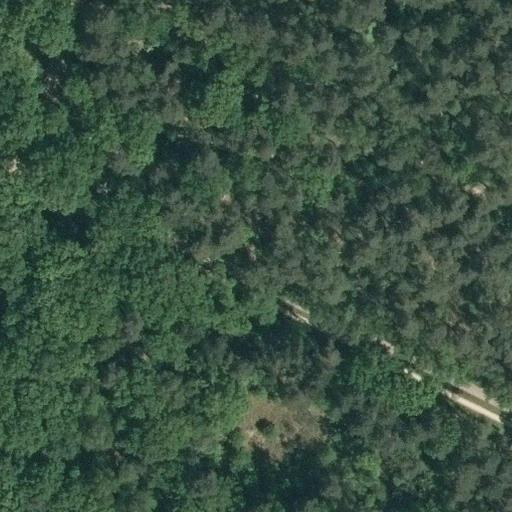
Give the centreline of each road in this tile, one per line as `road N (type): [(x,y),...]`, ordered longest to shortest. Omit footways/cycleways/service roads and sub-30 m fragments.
road 1 (track): [(511,416),(11,171)]
road 2 (track): [(11,171),(73,0)]
